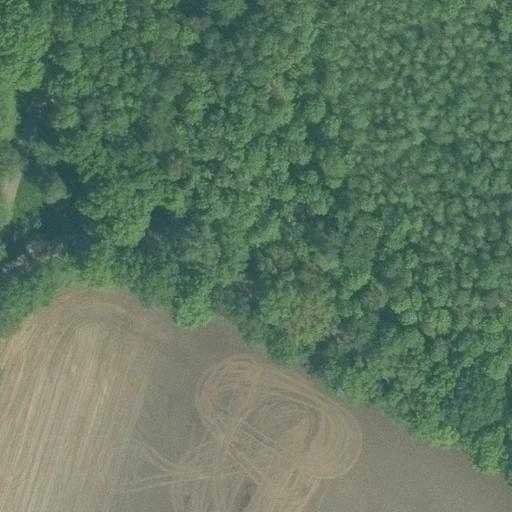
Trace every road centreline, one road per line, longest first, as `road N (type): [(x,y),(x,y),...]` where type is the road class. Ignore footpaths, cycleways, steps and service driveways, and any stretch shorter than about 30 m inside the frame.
road 1 (unclassified): [(143,234),(511,431)]
road 2 (unclassified): [(143,234),(85,164),(50,65)]
road 3 (unclassified): [(0,227),(50,65)]
road 4 (unclassified): [(0,281),(60,245),(143,234)]
